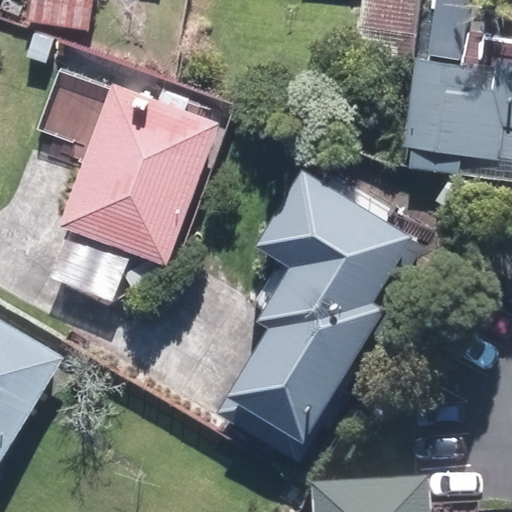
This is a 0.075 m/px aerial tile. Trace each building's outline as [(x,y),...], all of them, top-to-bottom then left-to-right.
[(95,0),(30,0),(28,19),(91,28),(95,0)] [(364,0),(358,53),(412,59),(419,0),(364,0)] [(473,57),(465,56),(472,0),(426,0),(407,140),(511,154),(511,56),(499,55),(496,81),(470,78),(473,57)] [(69,225),(51,276),(117,300),(136,250),(170,262),(224,115),(116,75),(61,223),(69,225)] [(435,232),(307,156),(258,238),(291,257),(259,310),(272,317),(214,413),(297,462),(435,232)] [(0,461),(67,351),(0,311),(0,461)] [(434,511),(428,491),(314,496),(314,511),(434,511)]
